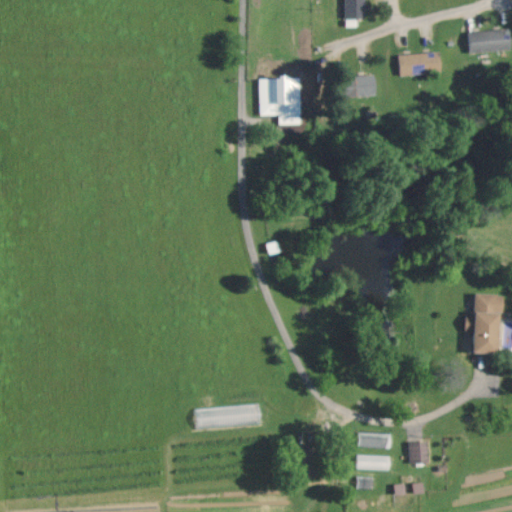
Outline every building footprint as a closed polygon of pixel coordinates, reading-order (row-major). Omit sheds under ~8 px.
[(364,0),(344,0),(344,18),(364,18),(364,0)] [(510,50),(510,29),(467,30),(468,51),(510,50)] [(399,73),(440,72),(440,52),(398,53),(399,73)] [(349,96),(376,94),(375,74),(355,76),(355,84),(348,85),(349,96)] [(302,124),(301,77),(259,78),(260,114),(278,114),(278,124),(302,124)] [(463,330),(462,351),(487,352),(489,310),(494,310),(495,293),(466,291),(465,316),(458,315),(458,329),(463,330)] [(422,440),(404,440),(405,462),(422,462),(422,440)]
